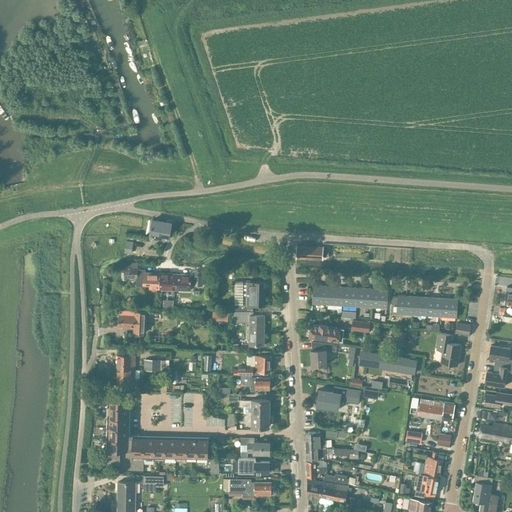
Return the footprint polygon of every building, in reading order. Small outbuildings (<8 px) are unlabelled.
[(169,239),(169,236),(171,223),(152,220),(150,236),(169,239)] [(126,240),(124,252),(131,253),(133,241),(126,240)] [(322,249),(322,246),(297,245),(296,257),(322,258),(322,256),(322,249)] [(159,288),(160,273),(146,272),(146,269),(137,268),(137,262),(124,262),(124,268),(124,277),(136,277),(136,286),(145,286),(145,283),(150,283),(150,288),(159,288)] [(195,285),(202,285),(203,270),(194,269),(193,285),(195,285)] [(175,289),(175,274),(160,273),(159,288),(175,289)] [(175,274),(175,289),(190,290),(191,274),(175,274)] [(263,281),(234,281),(234,303),(234,310),(252,310),(252,305),(264,305),(264,290),(263,291),(263,281)] [(327,304),(329,286),(314,285),(313,303),(327,304)] [(341,304),(342,287),(329,286),(327,304),(341,304)] [(356,305),(357,287),(342,287),(341,304),(356,305)] [(372,306),(374,288),(357,287),(356,305),(372,306)] [(374,288),(372,306),(386,307),(387,289),(374,288)] [(412,313),(413,295),(398,294),(398,295),(391,295),(391,303),(397,304),(397,312),(412,313)] [(426,314),(427,296),(413,295),(412,313),(426,314)] [(441,315),(443,297),(427,296),(426,314),(441,315)] [(443,297),(441,315),(456,316),(457,298),(443,297)] [(173,307),(173,299),(163,299),(163,307),(173,307)] [(146,311),(122,310),(121,313),(119,313),(119,326),(134,326),(134,331),(145,331),(146,311)] [(213,310),(212,323),(220,323),(220,322),(228,322),(228,312),(213,310)] [(252,315),(252,310),(234,310),(232,310),(232,321),(249,321),(248,345),(263,345),(264,315),(252,315)] [(369,332),(370,321),(352,319),(351,329),(369,332)] [(469,334),(470,324),(457,322),(455,332),(469,334)] [(327,326),(328,324),(320,323),(319,325),(311,324),(311,328),(307,327),(307,332),(310,332),(309,336),(334,340),(338,340),(340,327),(327,326)] [(409,329),(408,337),(415,338),(417,331),(409,329)] [(404,346),(406,332),(396,330),(394,345),(404,346)] [(457,365),(460,344),(451,342),(453,334),(439,332),(437,349),(443,350),(441,362),(457,365)] [(336,351),(336,344),(311,341),(312,349),(310,350),(311,365),(326,364),(325,350),(336,351)] [(494,364),(511,367),(511,360),(508,360),(510,348),(491,344),(489,356),(495,357),(494,364)] [(414,373),(416,360),(361,351),(359,364),(414,373)] [(135,370),(135,369),(135,354),(117,354),(117,370),(135,370)] [(241,374),(252,374),(263,374),(263,371),(270,371),(270,355),(255,354),(254,370),(253,370),(253,366),(238,366),(238,369),(233,369),(233,373),(241,374)] [(169,370),(169,359),(161,359),(144,359),(144,369),(161,370),(169,370)] [(511,374),(511,367),(494,364),(493,372),(486,371),(484,382),(504,386),(506,374),(511,374)] [(135,370),(117,370),(117,384),(135,384),(135,378),(139,378),(139,369),(135,369),(135,370)] [(252,376),(252,374),(241,374),(240,383),(244,383),(244,385),(251,385),(251,391),(256,391),(256,389),(270,389),(270,377),(252,376)] [(350,383),(362,385),(362,379),(358,378),(358,377),(351,376),(350,383)] [(161,391),(171,391),(171,390),(182,390),(183,389),(183,384),(181,384),(181,385),(174,385),(174,384),(171,384),(161,383),(161,391)] [(357,402),(359,390),(360,389),(334,385),(333,391),(319,389),(317,405),(338,409),(339,399),(357,402)] [(378,398),(379,391),(372,390),(365,389),(363,396),(371,397),(378,398)] [(511,402),(511,393),(496,391),(496,394),(485,393),(484,404),(500,407),(501,401),(511,402)] [(107,405),(128,405),(128,395),(107,395),(107,405)] [(434,400),(434,399),(421,397),(418,413),(442,417),(443,406),(433,405),(433,404),(434,400)] [(252,400),(242,400),(242,406),(244,406),(244,412),(251,412),(270,413),(270,399),(252,399),(252,400)] [(443,406),(442,417),(452,419),(455,402),(434,399),(434,400),(433,404),(433,405),(443,406)] [(107,416),(127,416),(128,405),(107,405),(107,416)] [(496,420),(497,412),(489,411),(488,418),(496,420)] [(270,413),(251,412),(251,427),(269,427),(270,413)] [(106,427),(127,428),(127,416),(107,416),(106,427)] [(481,423),(479,436),(511,441),(511,425),(493,423),(493,426),(481,423)] [(127,437),(127,428),(106,427),(106,437),(127,437)] [(326,429),(325,435),(337,437),(337,434),(338,431),(326,429)] [(420,441),(422,431),(408,429),(406,439),(420,441)] [(320,448),(320,447),(319,431),(305,432),(306,447),(311,446),(311,449),(320,448)] [(447,445),(449,437),(438,435),(437,443),(447,445)] [(119,450),(126,450),(127,437),(106,437),(106,449),(119,450)] [(143,458),(143,437),(132,437),(132,450),(132,455),(132,458),(143,458)] [(153,458),(154,437),(143,437),(143,458),(153,458)] [(164,458),(165,438),(154,437),(153,458),(164,458)] [(254,441),(254,437),(241,437),(241,444),(241,451),(241,457),(247,457),(247,451),(253,452),(253,453),(269,453),(269,441),(254,441)] [(176,459),(176,438),(165,438),(164,458),(176,459)] [(186,459),(186,438),(176,438),(176,459),(186,459)] [(197,459),(198,438),(186,438),(186,459),(197,459)] [(198,438),(197,459),(208,459),(209,439),(198,438)] [(327,447),(320,447),(320,448),(311,449),(311,446),(306,447),(307,459),(328,458),(327,447)] [(350,448),(333,447),(334,453),(334,454),(350,455),(349,457),(358,458),(358,450),(355,449),(350,448)] [(118,464),(119,464),(119,450),(106,449),(105,464),(118,464)] [(439,474),(442,459),(426,455),(425,459),(425,462),(415,460),(413,470),(424,473),(424,471),(439,474)] [(211,457),(210,473),(220,473),(221,457),(211,457)] [(143,470),(143,458),(132,458),(132,469),(143,470)] [(255,458),(239,458),(239,472),(254,472),(269,472),(269,461),(255,461),(255,458)] [(327,474),(326,460),(316,461),(316,460),(306,461),(306,477),(318,476),(317,473),(325,472),(323,479),(345,482),(350,483),(351,478),(346,477),(347,475),(335,473),(335,475),(327,474)] [(416,489),(415,495),(424,497),(424,496),(425,491),(435,493),(438,477),(423,474),(420,489),(416,489)] [(491,511),(495,511),(499,495),(490,493),(493,477),(477,474),(472,500),(480,502),(479,511),(486,511),(487,511),(491,511)] [(143,475),(143,482),(155,482),(155,485),(163,486),(163,485),(165,485),(165,476),(164,475),(143,475)] [(271,493),(271,481),(254,481),(254,478),(229,478),(229,490),(242,490),(242,497),(253,497),(253,495),(255,495),(255,493),(271,493)] [(320,496),(323,481),(307,479),(307,494),(320,496)] [(134,511),(135,482),(118,481),(117,511),(134,511)] [(334,499),(337,484),(323,481),(320,496),(334,499)] [(407,483),(401,482),(399,492),(409,493),(410,487),(406,487),(407,483)] [(337,484),(334,499),(345,501),(348,486),(337,484)] [(349,503),(361,505),(362,502),(359,501),(359,498),(350,496),(349,503)] [(408,509),(411,510),(410,511),(429,511),(431,502),(417,500),(409,499),(408,509)]
